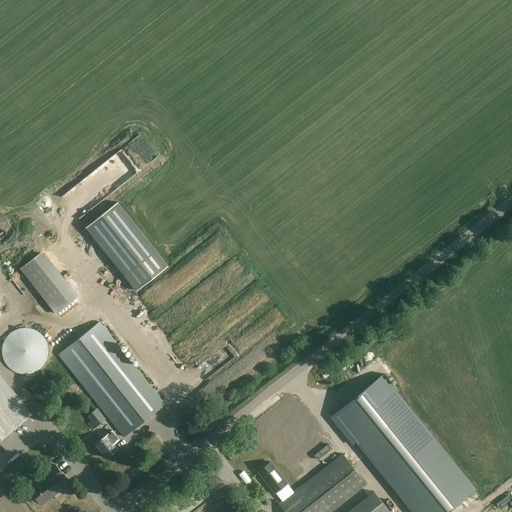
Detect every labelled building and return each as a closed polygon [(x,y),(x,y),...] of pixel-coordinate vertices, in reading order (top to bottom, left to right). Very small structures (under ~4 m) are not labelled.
[(168,266),(118,203),(86,228),(136,291),(168,266)] [(172,293),(232,248),(222,235),(162,280),(172,293)] [(68,240),(56,246),(72,279),(84,273),(68,240)] [(79,297),(43,251),(20,269),(56,314),(79,297)] [(168,334),(200,311),(191,299),(159,323),(168,334)] [(100,323),(59,355),(125,437),(165,406),(100,323)] [(47,355),(48,352),(47,348),(46,344),(45,340),(41,335),(36,332),(33,330),(29,329),(25,329),(21,329),(17,330),(14,332),(9,335),(6,338),(4,342),(2,348),(2,352),(2,355),(3,359),(6,365),(9,368),(12,370),(17,373),(21,374),(25,374),(29,374),(33,373),(38,370),(41,368),(44,365),(46,359),(47,355)] [(197,354),(208,343),(198,332),(186,344),(197,354)] [(471,497),(476,493),(382,376),(331,418),(352,444),(357,441),(414,511),(445,511),(468,494),(471,497)] [(0,439),(26,419),(0,386),(0,439)] [(334,407),(340,401),(333,395),(327,401),(334,407)] [(283,402),(289,413),(295,410),(290,399),(283,402)] [(274,407),(263,416),(281,440),(293,431),(274,407)] [(96,444),(107,459),(118,450),(114,444),(120,439),(114,431),(107,436),(96,444)] [(332,511),(367,485),(342,454),(293,493),(287,484),(270,462),(258,472),(275,493),(279,490),(286,499),(279,504),(285,511),(332,511)] [(64,477),(55,465),(47,471),(50,475),(30,491),(32,494),(31,496),(30,497),(30,499),(33,502),(34,503),(36,503),(38,501),(40,505),(55,493),(56,494),(64,488),(59,482),(64,477)] [(389,511),(374,492),(348,511),(389,511)]
